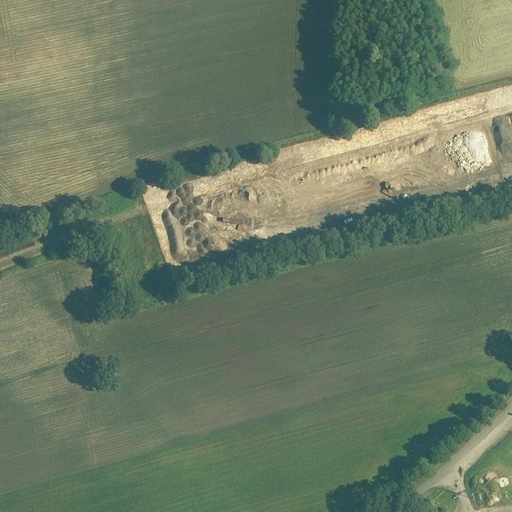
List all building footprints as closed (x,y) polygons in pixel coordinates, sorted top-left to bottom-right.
[(472,125),(475,135),(492,129),(488,119),(472,125)] [(344,165),(328,170),(332,183),(349,177),(344,165)] [(373,186),(370,168),(354,171),(357,189),(373,186)] [(298,176),(281,182),(286,200),(304,195),(298,176)] [(204,212),(227,206),(223,193),(200,200),(204,212)] [(291,216),(308,213),(306,197),(288,199),(291,216)] [(167,255),(175,252),(172,244),(164,247),(167,255)] [(179,263),(168,266),(171,275),(182,272),(179,263)]
